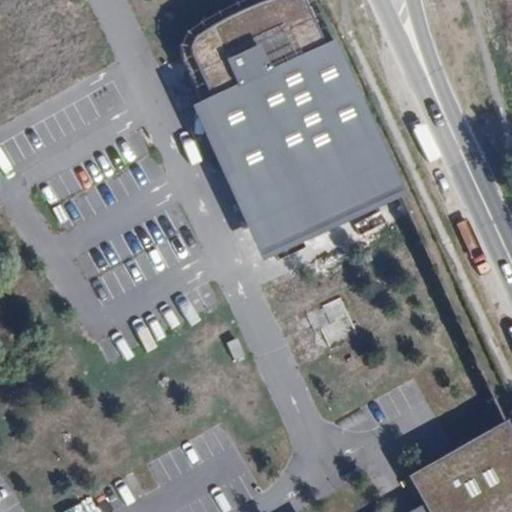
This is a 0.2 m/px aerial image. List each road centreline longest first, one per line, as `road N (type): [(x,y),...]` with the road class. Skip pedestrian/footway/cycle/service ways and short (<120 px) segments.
road 1 (primary): [(380,0),(449,130)]
road 2 (primary): [(449,130),(511,263)]
road 3 (primary): [(449,130),(409,0)]
